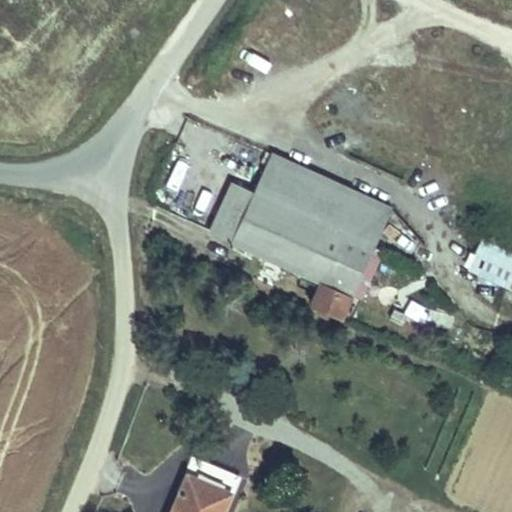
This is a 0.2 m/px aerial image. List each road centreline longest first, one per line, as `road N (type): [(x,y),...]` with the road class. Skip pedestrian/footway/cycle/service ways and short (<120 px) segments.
road 1 (unclassified): [(119,203),(139,310),(117,413),(74,511)]
road 2 (unclassified): [(119,203),(255,0)]
road 3 (unclassified): [(0,165),(119,203)]
